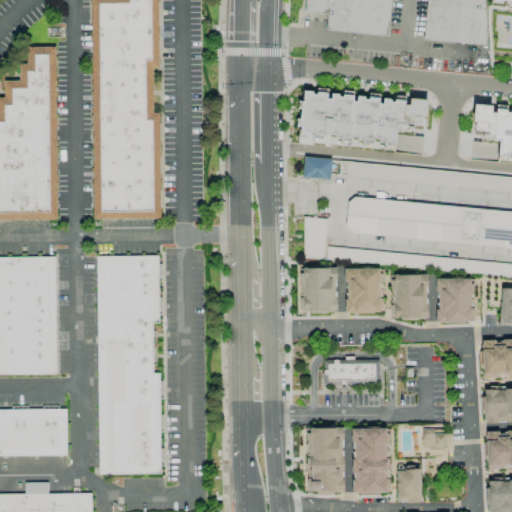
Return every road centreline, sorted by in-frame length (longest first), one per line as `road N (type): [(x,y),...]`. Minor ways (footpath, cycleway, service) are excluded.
road 1 (residential): [(240,70),(511,88)]
road 2 (primary): [(240,70),(242,276)]
road 3 (residential): [(475,508),(278,507)]
road 4 (residential): [(269,331),(465,338)]
road 5 (residential): [(465,338),(475,511)]
road 6 (primary): [(269,331),(267,167)]
